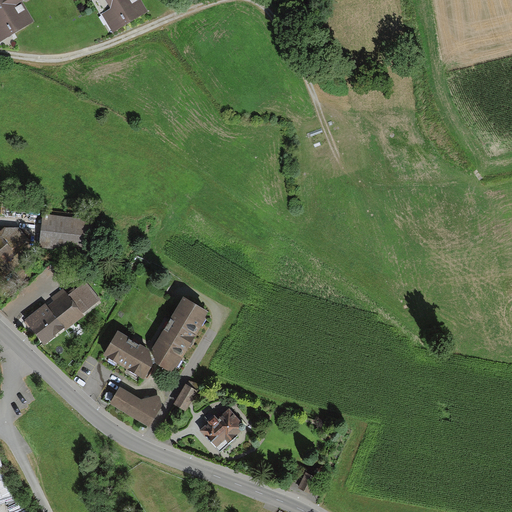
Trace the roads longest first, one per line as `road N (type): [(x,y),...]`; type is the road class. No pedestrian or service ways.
road 1 (residential): [(308,511),(118,433),(0,328)]
road 2 (track): [(0,53),(56,59),(87,52),(220,0)]
road 3 (track): [(251,0),(276,22),(303,69),(342,167)]
